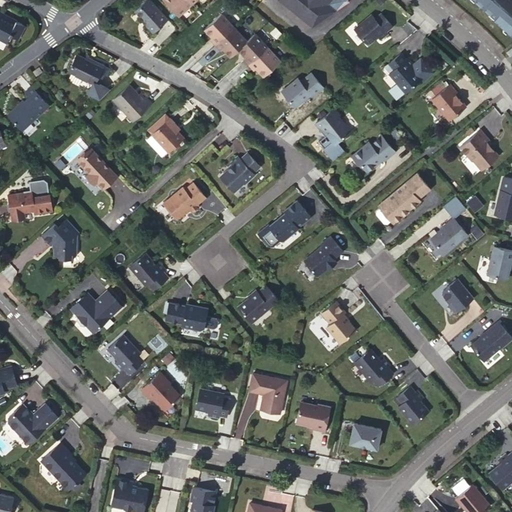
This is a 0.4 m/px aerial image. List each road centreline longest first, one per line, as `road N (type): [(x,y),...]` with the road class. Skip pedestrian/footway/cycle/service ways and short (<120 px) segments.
road 1 (residential): [(0,300),(120,434),(397,489)]
road 2 (residential): [(69,23),(197,85),(295,167),(203,248),(215,262)]
road 3 (residential): [(478,412),(387,303),(379,274)]
road 4 (residential): [(511,89),(424,0)]
